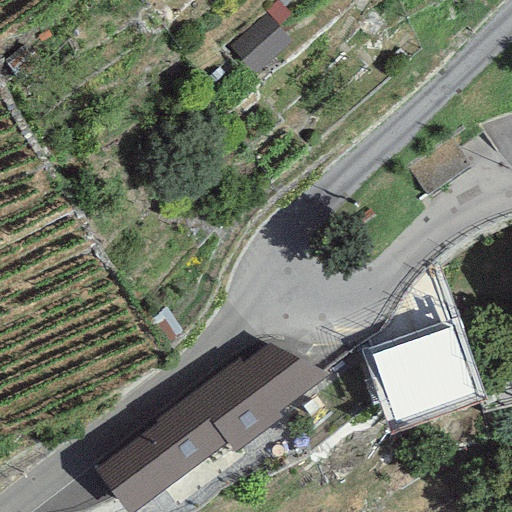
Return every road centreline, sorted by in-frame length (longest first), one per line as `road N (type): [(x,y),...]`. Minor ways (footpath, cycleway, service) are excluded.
road 1 (residential): [(277,320),(256,292),(303,208),(511,29)]
road 2 (unclassified): [(1,511),(277,320)]
road 3 (residential): [(511,207),(406,257),(335,305),(277,320)]
